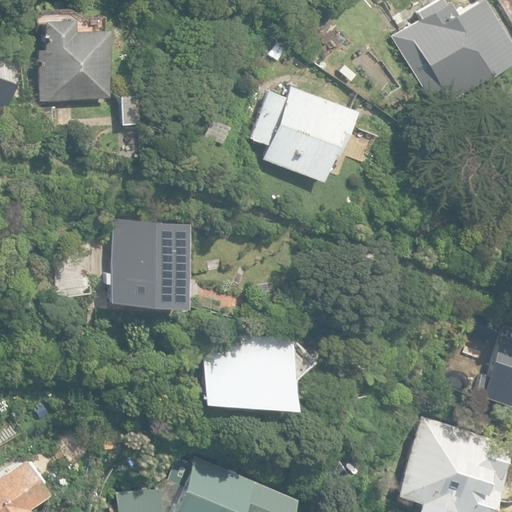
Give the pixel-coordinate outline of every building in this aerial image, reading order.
[(387,35),(432,107),(511,57),(511,49),(481,0),(467,0),(454,8),(448,0),(444,0),(442,2),(441,0),(428,0),(413,9),(418,16),(387,35)] [(34,47),(37,99),(105,95),(102,26),(67,28),(67,16),(38,18),(39,47),(34,47)] [(0,77),(0,115),(0,116),(15,82),(0,77)] [(259,156),(319,180),(330,152),(335,154),(352,110),(287,85),(282,96),(264,88),(246,136),(264,143),(259,156)] [(118,95),(119,123),(136,122),(135,95),(118,95)] [(59,122),(59,138),(76,138),(75,122),(59,122)] [(104,283),(103,298),(185,304),(187,270),(183,270),(187,222),(110,216),(106,270),(101,270),(100,283),(104,283)] [(475,392),(511,404),(511,326),(499,322),(483,374),(476,371),(471,387),(476,390),(475,392)] [(197,400),(284,404),(288,334),(200,330),(197,400)] [(412,507),(429,511),(484,511),(507,442),(416,413),(391,492),(415,500),(412,507)] [(273,511),(282,490),(188,452),(178,483),(163,476),(158,487),(115,491),(115,502),(107,502),(107,511),(273,511)] [(0,467),(0,511),(21,511),(24,511),(19,504),(40,490),(18,456),(0,467)]
